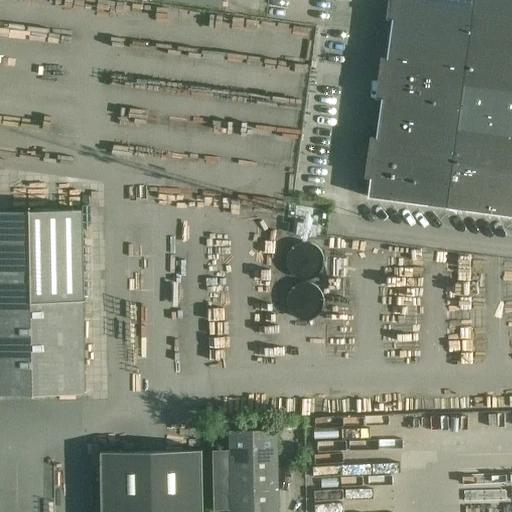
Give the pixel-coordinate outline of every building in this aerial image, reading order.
[(402,0),(391,0),(386,38),(468,49),(474,9),(402,0)] [(402,0),(474,9),(475,0),(402,0)] [(511,0),(475,0),(474,9),(511,14),(511,0)] [(511,14),(474,9),(468,49),(511,54),(511,14)] [(386,38),(375,117),(458,129),(468,49),(386,38)] [(511,54),(468,49),(458,129),(452,168),(511,176),(511,54)] [(375,117),(370,157),(452,168),(458,129),(375,117)] [(364,198),(447,209),(452,168),(370,157),(364,198)] [(511,176),(452,168),(447,209),(511,217),(511,176)] [(82,209),(0,210),(0,394),(85,393),(82,209)] [(298,222),(296,234),(316,237),(318,224),(298,222)] [(313,277),(318,274),(322,269),(324,263),(325,257),(323,251),(319,246),(313,243),(307,241),(301,242),(296,244),(291,248),(288,254),(287,260),(288,265),(291,271),(295,275),(300,278),(306,279),(313,277)] [(313,319),(318,315),(322,311),(325,305),(325,298),(323,292),(319,287),(314,284),(307,282),(301,283),(296,285),(291,290),(289,295),(287,301),(288,307),(291,312),(295,316),(301,319),(307,320),(313,319)] [(228,430),(228,449),(214,450),(214,470),(279,469),(278,429),(228,430)] [(100,451),(101,511),(203,511),(202,449),(100,451)] [(215,510),(229,510),(280,510),(279,469),(214,470),(215,510)]
